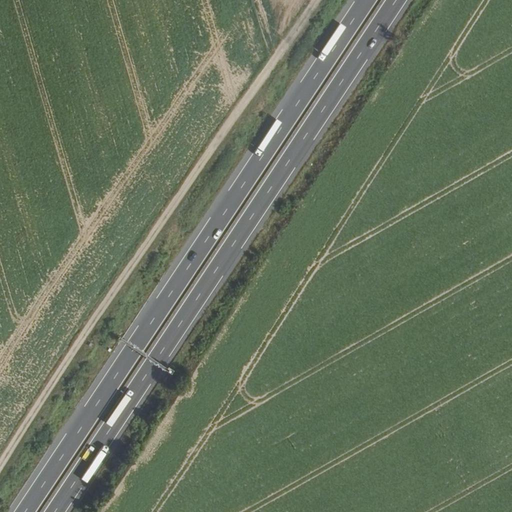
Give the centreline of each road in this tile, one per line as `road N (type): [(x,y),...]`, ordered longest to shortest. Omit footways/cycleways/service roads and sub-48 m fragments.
road 1 (trunk): [(56,511),(397,0)]
road 2 (trunk): [(368,0),(27,511)]
road 3 (track): [(307,0),(0,453)]
